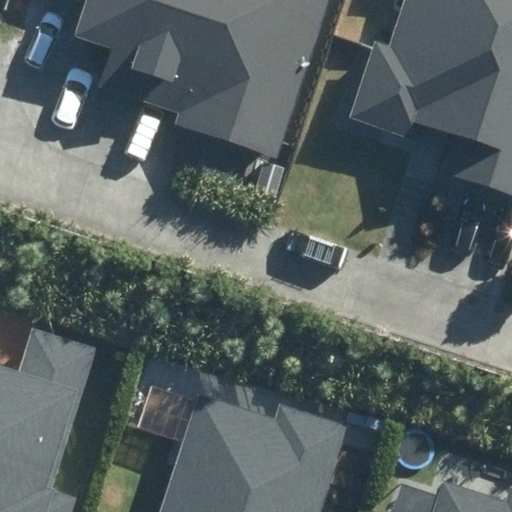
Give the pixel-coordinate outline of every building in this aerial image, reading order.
[(280,159),(326,0),(79,0),(67,41),(111,54),(103,82),(183,105),(176,129),(280,159)] [(511,0),(400,0),(384,54),(372,50),(347,127),(412,148),(416,136),(494,161),(485,190),(511,198),(511,0)] [(0,511),(71,511),(76,496),(54,490),(96,347),(35,328),(22,372),(0,365),(0,511)] [(318,511),(347,427),(277,404),(271,422),(197,397),(158,511),(318,511)] [(511,511),(511,485),(506,503),(443,483),(439,495),(401,483),(392,511),(511,511)]
